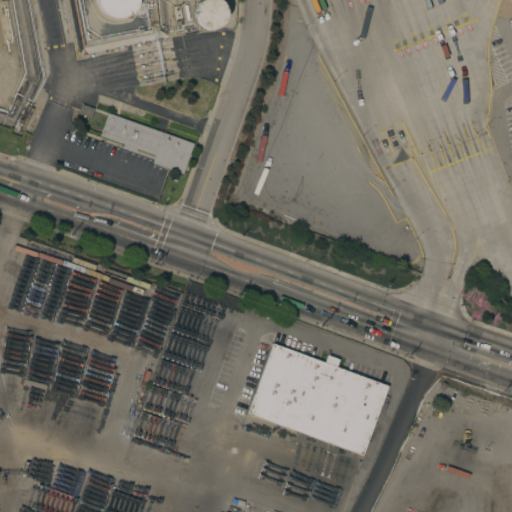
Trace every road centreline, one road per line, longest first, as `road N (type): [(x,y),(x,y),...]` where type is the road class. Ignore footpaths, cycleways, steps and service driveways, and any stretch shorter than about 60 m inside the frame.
road 1 (primary): [(408,329),(392,309),(102,205)]
road 2 (primary): [(179,259),(385,332),(408,329)]
